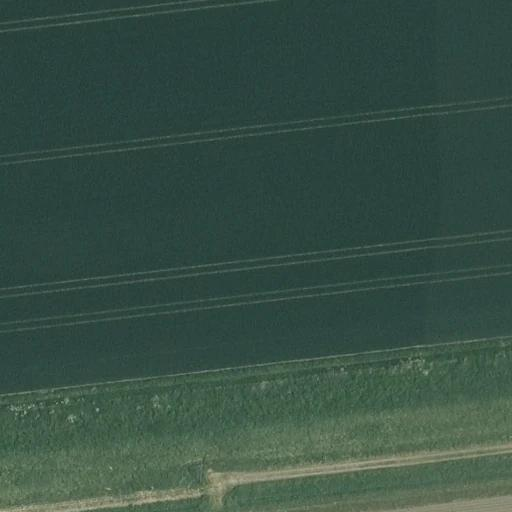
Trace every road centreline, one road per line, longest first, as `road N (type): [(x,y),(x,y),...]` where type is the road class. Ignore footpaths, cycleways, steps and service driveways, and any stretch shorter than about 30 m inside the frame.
road 1 (unclassified): [(201,492),(511,449)]
road 2 (track): [(37,511),(201,492)]
